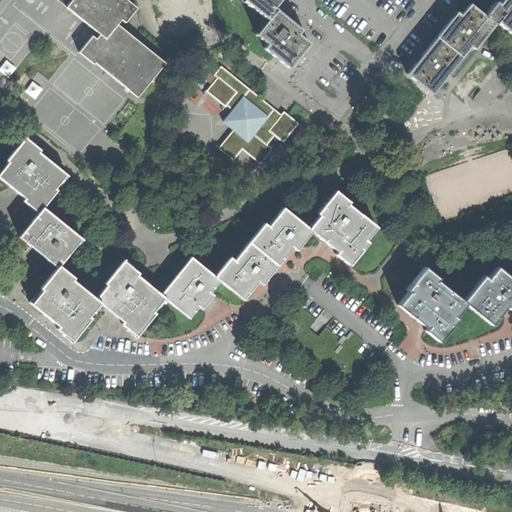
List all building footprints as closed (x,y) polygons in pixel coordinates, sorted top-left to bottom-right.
[(110,73),(137,96),(165,62),(117,24),(121,19),(125,22),(137,7),(128,0),(71,0),(68,5),(67,7),(73,11),(100,34),(96,38),(92,35),(79,51),(94,63),(95,62),(110,73)] [(244,0),(268,20),(277,9),(274,7),(279,0),(239,0),(242,2),(244,0)] [(511,0),(501,0),(498,4),(496,2),(485,16),(495,24),(497,22),(511,33),(511,0)] [(475,48),(495,24),(485,16),(470,4),(461,14),(457,11),(449,22),(437,36),(462,56),(471,45),(475,48)] [(265,48),(290,68),(310,43),(298,33),(301,29),(296,24),(277,9),(268,20),(257,35),(268,44),(265,48)] [(433,93),(462,56),(437,36),(423,54),(408,73),(433,93)] [(242,149),(260,162),(272,148),(265,142),(273,133),(283,141),(299,123),(284,111),(278,118),(270,112),(261,104),(263,101),(221,67),(214,74),(217,77),(206,90),(224,105),(227,102),(233,107),(222,120),(233,130),(219,148),(233,159),(242,149)] [(370,134),(376,139),(379,136),(381,137),(384,132),(387,134),(392,126),(381,117),(375,125),(377,126),(370,134)] [(9,162),(0,172),(0,177),(17,191),(25,198),(23,200),(37,212),(42,206),(55,189),(54,188),(65,173),(37,152),(39,149),(24,137),(6,160),(9,162)] [(254,158),(251,156),(250,157),(243,150),(236,157),(246,167),(254,158)] [(337,252),(351,263),(368,241),(366,239),(376,225),(348,203),(349,200),(335,189),(318,211),(320,214),(310,227),(313,229),(331,243),(339,249),(337,252)] [(80,238),(42,206),(37,212),(18,236),(37,251),(56,267),(58,265),(80,238)] [(298,248),(313,229),(310,227),(284,206),(269,225),(265,222),(250,241),(278,263),(280,264),(290,251),(294,246),(298,248)] [(263,282),(278,263),(250,241),(235,259),(231,256),(216,275),(221,279),(245,298),(254,286),(259,279),(263,282)] [(212,290),(221,279),(216,275),(195,259),(180,277),(177,275),(162,293),(191,316),(200,305),(203,308),(208,301),(215,293),(212,290)] [(107,285),(96,299),(99,302),(116,315),(123,321),(121,324),(136,336),(154,313),(152,312),(163,297),(137,275),(138,273),(123,261),(105,284),(107,285)] [(74,277),(58,265),(56,267),(40,288),(42,290),(31,304),(50,319),(58,326),(56,328),(72,341),(90,318),(88,316),(99,302),(96,299),(72,279),(74,277)] [(511,306),(511,276),(498,265),(489,278),(484,274),(464,299),(468,303),(494,323),(504,311),(510,305),(511,306)] [(458,316),(468,303),(464,299),(439,279),(440,277),(427,266),(409,288),(412,290),(401,304),(418,317),(430,327),(428,329),(442,340),(460,318),(458,316)]
